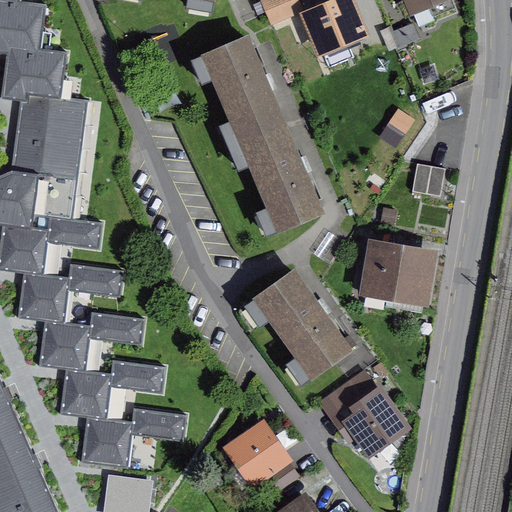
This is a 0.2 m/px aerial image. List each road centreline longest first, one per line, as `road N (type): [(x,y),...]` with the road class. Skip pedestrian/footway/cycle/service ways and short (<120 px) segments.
road 1 (residential): [(87,0),(226,315),(367,511)]
road 2 (tertiary): [(500,0),(501,85),(429,511)]
